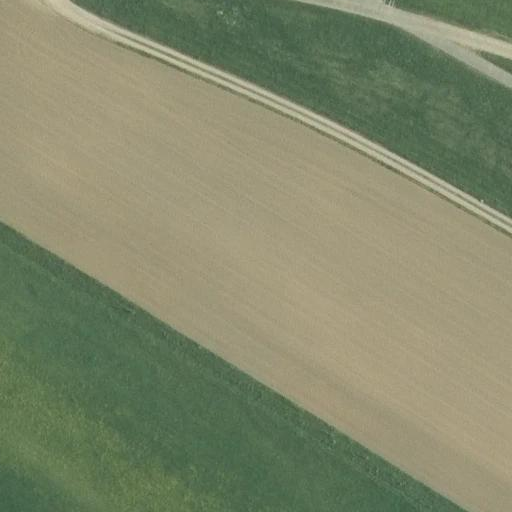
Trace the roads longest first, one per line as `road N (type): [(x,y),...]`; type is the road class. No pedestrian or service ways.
road 1 (track): [(63,0),(511,231)]
road 2 (track): [(284,0),(383,17),(511,57)]
